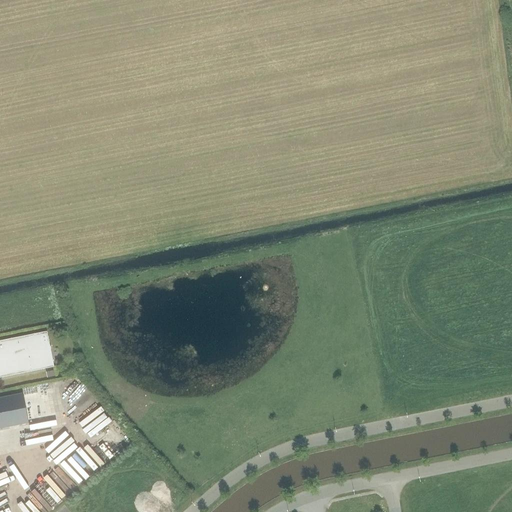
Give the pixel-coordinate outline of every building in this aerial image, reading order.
[(0,339),(26,334),(25,329),(0,334),(0,339)] [(47,332),(0,341),(0,378),(54,367),(47,332)] [(46,371),(48,377),(56,376),(54,369),(46,371)] [(0,398),(0,429),(29,423),(23,394),(0,398)] [(70,409),(79,400),(75,397),(66,405),(70,409)] [(70,426),(91,410),(88,406),(67,422),(70,426)] [(80,443),(95,434),(89,426),(101,419),(99,416),(78,428),(83,436),(77,440),(80,443)] [(92,438),(88,441),(107,461),(110,457),(92,438)] [(97,471),(100,467),(82,448),(76,454),(80,458),(82,456),(97,471)] [(62,453),(41,471),(45,475),(66,457),(62,453)] [(31,492),(35,498),(38,496),(51,511),(65,501),(47,479),(31,492)]
